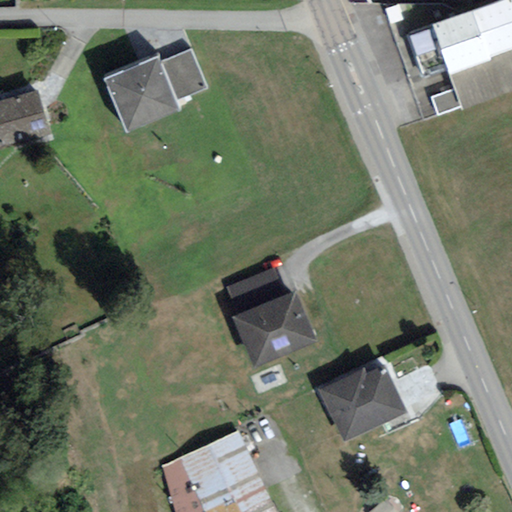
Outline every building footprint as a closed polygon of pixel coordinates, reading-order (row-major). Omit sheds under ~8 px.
[(511,0),(490,0),(434,21),(458,88),(430,98),(437,115),(511,88),(511,0)] [(156,54),(104,76),(126,127),(180,104),(178,99),(206,87),(190,49),(159,62),(156,54)] [(0,140),(48,127),(37,87),(0,97),(0,140)] [(295,291),(235,317),(254,362),(314,337),(295,291)] [(381,359),(322,387),(346,438),(405,410),(381,359)] [(275,511),(238,427),(161,466),(177,511),(275,511)]
